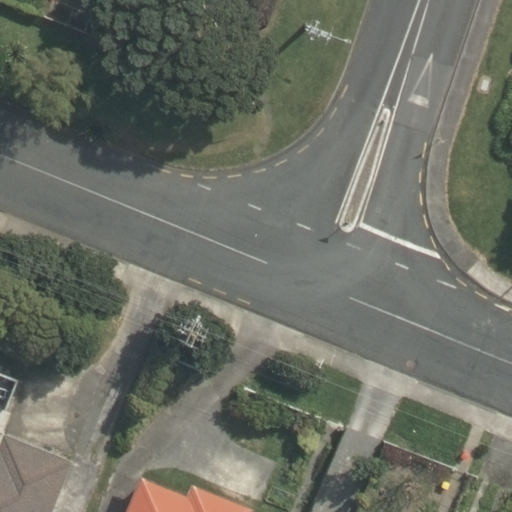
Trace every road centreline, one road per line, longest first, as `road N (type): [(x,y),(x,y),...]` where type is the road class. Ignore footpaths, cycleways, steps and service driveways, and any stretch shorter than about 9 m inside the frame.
road 1 (residential): [(0,158),(323,290)]
road 2 (residential): [(423,0),(323,290)]
road 3 (residential): [(323,290),(511,363)]
